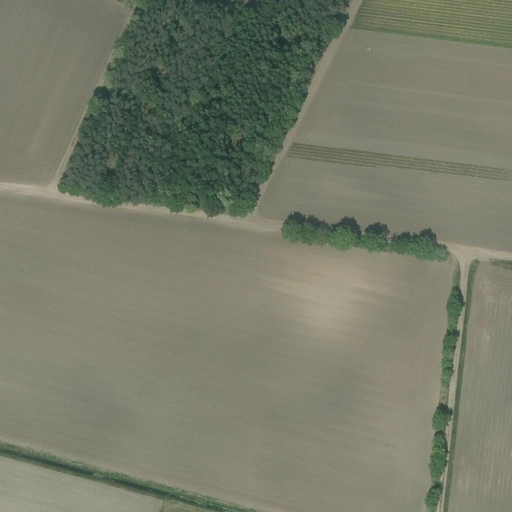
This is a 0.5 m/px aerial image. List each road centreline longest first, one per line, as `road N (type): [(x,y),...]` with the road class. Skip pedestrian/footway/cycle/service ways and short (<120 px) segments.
road 1 (track): [(0,192),(464,258)]
road 2 (track): [(437,511),(464,258)]
